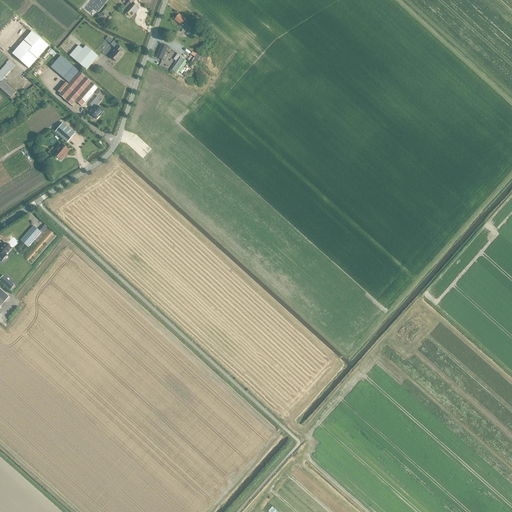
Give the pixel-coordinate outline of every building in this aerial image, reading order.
[(130,2),(123,10),(125,12),(127,14),(126,15),(126,16),(128,17),(129,17),(130,16),(131,18),(137,11),(137,12),(140,9),(134,3),(136,0),(128,0),(128,1),(130,2)] [(185,26),(188,23),(198,33),(202,28),(190,19),(187,22),(179,16),(175,21),(181,26),(183,24),(185,26)] [(33,32),(12,54),(29,69),(49,47),(33,32)] [(114,42),(111,45),(116,49),(113,52),(115,54),(111,57),(117,62),(123,55),(121,54),(124,51),(118,46),(119,46),(114,42)] [(162,44),(156,57),(162,60),(168,47),(162,44)] [(93,52),(87,46),(84,50),(79,46),(70,56),(87,70),(92,65),(100,57),(93,52)] [(48,51),(54,56),(57,53),(51,48),(48,51)] [(63,58),(53,68),(70,83),(59,94),(72,105),(76,101),(91,82),(79,72),(63,58)] [(184,61),(181,59),(172,71),(177,75),(179,73),(181,74),(183,71),(181,70),(186,63),(185,62),(184,61)] [(7,64),(0,71),(0,87),(11,98),(16,92),(3,80),(16,65),(9,60),(6,63),(7,64)] [(91,82),(76,101),(82,106),(98,88),(91,82)] [(98,97),(90,106),(95,110),(90,114),(97,120),(104,112),(98,107),(103,101),(98,97)] [(75,134),(63,123),(55,132),(68,143),(75,134)] [(69,151),(63,145),(54,154),(56,156),(56,158),(58,159),(59,159),(59,158),(61,160),(64,156),(65,156),(64,156),(66,154),(66,155),(66,154),(69,151)] [(28,247),(41,232),(39,231),(34,226),(32,228),(20,241),(28,247)] [(0,248),(0,260),(1,262),(7,255),(6,254),(12,248),(13,246),(14,248),(19,242),(13,237),(8,242),(11,244),(9,246),(6,243),(1,249),(0,248)] [(3,275),(0,279),(0,280),(11,290),(15,286),(3,275)] [(0,307),(5,303),(9,298),(0,289),(0,307)]
